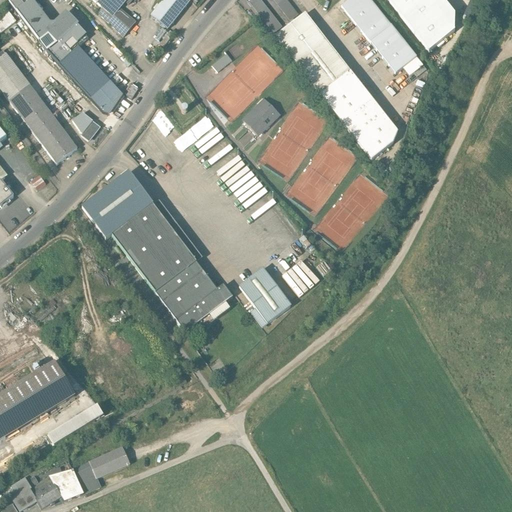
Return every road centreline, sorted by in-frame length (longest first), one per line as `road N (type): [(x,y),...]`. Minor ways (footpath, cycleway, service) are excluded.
road 1 (track): [(237,424),(256,390),(366,303),(404,246),(494,55),(511,34)]
road 2 (unclassified): [(222,0),(106,157),(0,258)]
road 3 (residential): [(55,511),(197,451),(237,424)]
road 4 (unknown): [(124,133),(20,46)]
